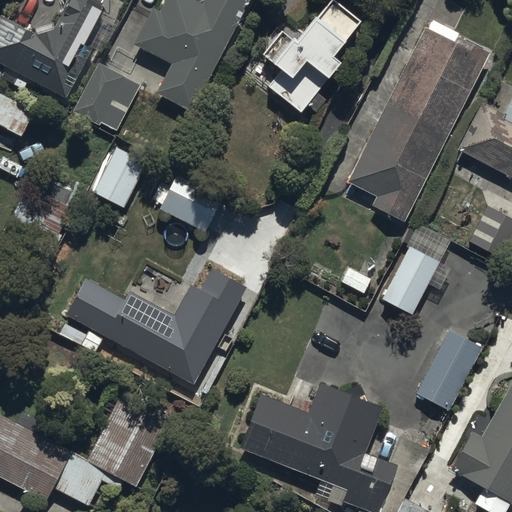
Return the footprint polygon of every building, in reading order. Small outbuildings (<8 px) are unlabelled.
[(0,18),(0,64),(72,102),(84,78),(88,80),(96,65),(89,62),(95,51),(86,47),(106,9),(89,0),(73,0),(56,32),(35,39),(0,18)] [(157,94),(191,113),(252,0),(206,0),(203,5),(193,0),(168,0),(161,15),(154,11),(135,46),(173,66),(157,94)] [(282,73),(268,89),(300,116),(307,108),(316,115),(327,103),(318,95),(329,82),(332,84),(345,69),(336,62),(350,46),(346,43),(362,25),(335,2),(299,45),(284,33),(264,57),(282,73)] [(460,36),(432,22),(428,31),(425,30),(347,183),(377,197),(372,207),(406,223),(491,57),(458,40),(460,36)] [(141,86),(98,65),(73,114),(116,135),(141,86)] [(0,95),(0,128),(22,140),(36,114),(0,95)] [(483,104),(460,150),(511,177),(511,101),(504,116),(483,104)] [(93,193),(124,209),(147,165),(116,149),(93,193)] [(180,172),(159,210),(205,235),(226,196),(180,172)] [(511,219),(487,206),(468,243),(506,263),(511,252),(511,219)] [(417,252),(410,248),(382,302),(412,318),(440,265),(433,261),(435,257),(419,249),(417,252)] [(348,268),(340,282),(364,295),(372,280),(374,281),(381,268),(365,259),(358,273),(348,268)] [(86,280),(65,318),(194,387),(248,290),(213,271),(201,293),(190,287),(174,316),(131,293),(126,302),(86,280)] [(0,344),(18,311),(0,302),(0,344)] [(449,331),(416,393),(450,412),(483,350),(449,331)] [(367,511),(398,511),(405,500),(414,482),(395,475),(399,466),(367,454),(384,409),(320,385),(319,387),(302,381),(291,409),(261,397),(239,450),(348,492),(343,501),(367,511)] [(511,386),(482,440),(473,435),(452,472),(483,489),(477,502),(473,500),(466,511),(507,511),(511,505),(511,386)] [(0,417),(0,478),(45,503),(51,494),(84,511),(101,482),(119,492),(125,481),(137,488),(167,431),(155,424),(162,411),(124,391),(88,462),(73,453),(18,424),(26,410),(9,401),(0,417)] [(398,511),(429,511),(405,500),(398,511)]
